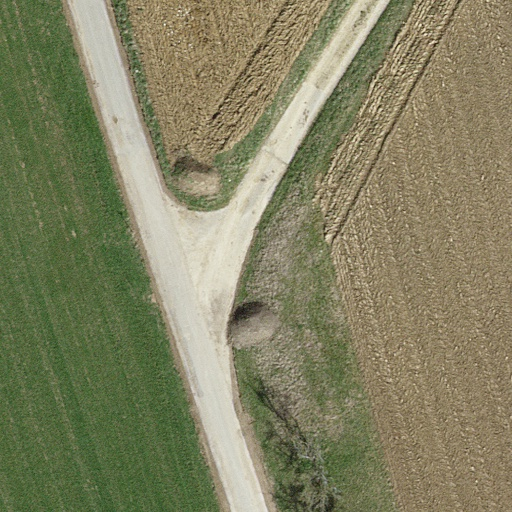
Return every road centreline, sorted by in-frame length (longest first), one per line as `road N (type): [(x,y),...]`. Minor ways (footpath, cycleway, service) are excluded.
road 1 (track): [(187,311),(271,159),(374,0)]
road 2 (track): [(82,0),(187,311)]
road 3 (track): [(251,511),(187,311)]
